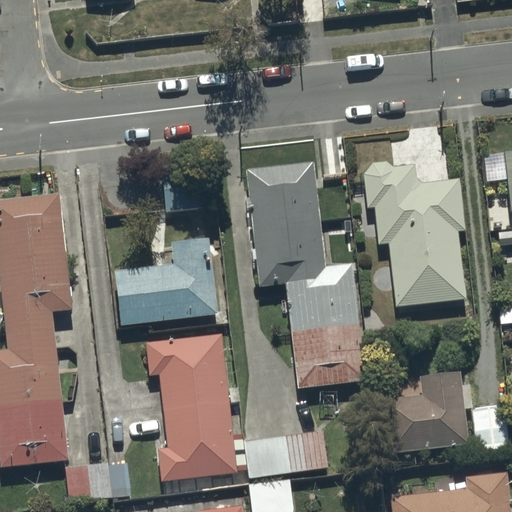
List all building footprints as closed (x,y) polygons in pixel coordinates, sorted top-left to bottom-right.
[(511,160),(502,162),(510,221),(511,221),(511,160)] [(415,173),(393,176),(385,171),(372,172),(363,183),(367,219),(374,218),(378,254),(387,253),(394,315),(464,308),(457,241),(465,240),(459,187),(423,190),(416,186),(415,173)] [(313,173),(247,181),(249,208),(244,208),(245,217),(249,217),(254,259),(250,260),(252,269),(254,269),(258,297),(285,294),(298,398),(365,390),(351,273),(325,276),(313,173)] [(71,318),(59,202),(0,208),(0,286),(7,358),(0,358),(0,478),(67,471),(51,320),(71,318)] [(172,275),(113,281),(119,333),(215,324),(207,250),(170,253),(172,275)] [(222,343),(146,352),(148,384),(158,383),(166,458),(156,459),(159,489),(237,481),(222,343)] [(377,443),(386,442),(388,462),(468,454),(460,383),(419,388),(421,406),(373,411),(377,443)] [(506,456),(503,416),(472,419),(476,460),(506,456)] [(323,436),(241,447),(249,511),(291,511),(288,483),(328,478),(323,436)] [(65,477),(69,511),(112,507),(111,505),(130,503),(126,471),(65,477)] [(391,505),(391,511),(510,511),(509,489),(506,489),(506,483),(478,485),(478,482),(468,483),(468,485),(464,486),(465,499),(391,505)]
